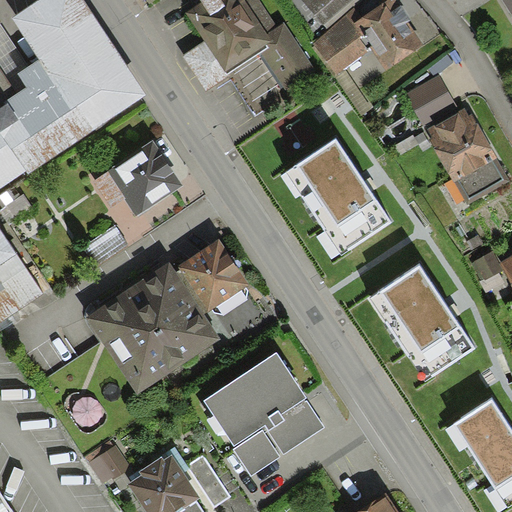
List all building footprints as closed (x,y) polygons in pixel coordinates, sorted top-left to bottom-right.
[(82,0),(39,0),(11,18),(38,59),(28,66),(18,73),(27,86),(17,93),(7,100),(10,104),(0,110),(0,323),(45,294),(0,226),(0,189),(26,172),(28,175),(147,96),(82,0)] [(200,0),(202,3),(186,13),(226,74),(259,53),(290,100),(321,78),(284,23),(278,27),(259,0),(200,0)] [(302,0),(324,25),(353,0),(302,0)] [(424,45),(391,0),(366,0),(345,16),(370,51),(385,73),(424,45)] [(511,0),(502,0),(511,16),(511,0)] [(345,16),(313,45),(337,75),(370,51),(345,16)] [(28,66),(1,24),(0,24),(0,69),(17,93),(27,86),(18,73),(28,66)] [(7,100),(17,93),(0,69),(0,110),(10,104),(7,100)] [(458,108),(440,75),(406,94),(423,126),(458,108)] [(432,136),(429,138),(468,206),(510,181),(472,115),(471,117),(465,107),(428,129),(432,136)] [(367,187),(336,140),(286,173),(341,255),(391,222),(367,187)] [(153,141),(107,170),(108,171),(126,199),(137,216),(183,186),(153,141)] [(111,208),(126,199),(108,171),(93,181),(111,208)] [(128,243),(116,225),(84,246),(97,264),(128,243)] [(219,239),(178,266),(181,270),(209,312),(213,309),(246,288),(249,285),(219,239)] [(500,263),(494,251),(472,263),(483,282),(503,271),(499,264),(500,263)] [(511,255),(500,263),(499,264),(503,271),(511,286),(511,255)] [(209,312),(181,270),(177,272),(170,262),(86,318),(137,395),(221,339),(204,315),(209,312)] [(378,292),(370,297),(426,381),(475,348),(451,312),(420,266),(380,293),(378,292)] [(248,290),(246,288),(213,309),(215,313),(224,314),(247,300),(248,290)] [(276,353),(204,400),(234,446),(265,426),(268,431),(285,420),(283,417),(281,415),(307,398),(276,353)] [(307,401),(283,417),(285,420),(268,431),(284,454),(325,427),(307,401)] [(511,430),(493,401),(454,425),(496,491),(498,491),(509,507),(511,505),(511,430)] [(280,457),(263,430),(233,449),(251,476),(280,457)] [(131,466),(116,445),(90,463),(104,484),(131,466)] [(161,456),(162,457),(164,460),(172,455),(184,473),(189,469),(175,447),(161,456)] [(162,457),(139,472),(141,475),(128,484),(145,511),(202,511),(195,501),(200,498),(184,473),(172,455),(164,460),(162,457)] [(232,496),(204,456),(189,466),(190,468),(189,469),(215,508),(232,496)] [(0,511),(13,511),(0,492),(0,511)] [(398,511),(386,493),(357,511),(398,511)]
